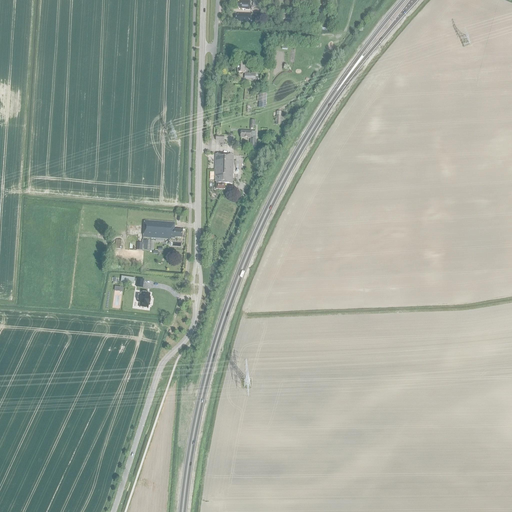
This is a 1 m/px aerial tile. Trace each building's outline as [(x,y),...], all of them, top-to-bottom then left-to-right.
[(245,10),(249,10),(249,2),(238,1),(238,3),(236,3),(235,8),(238,8),(238,9),(245,10)] [(243,23),(250,24),(250,15),(237,14),(237,16),(235,15),(234,21),(237,21),(237,22),(243,22),(243,23)] [(244,71),(249,71),(249,67),(245,67),(245,66),(243,66),(243,64),(237,63),(237,73),(244,74),(244,71)] [(258,103),(266,103),(267,94),(259,94),(258,103)] [(286,117),(275,116),(275,125),(281,125),(281,120),(286,120),(286,117)] [(240,131),(240,138),(250,139),(250,147),(255,147),(256,132),(240,131)] [(226,184),(232,184),(233,155),(214,154),(214,176),(215,176),(215,182),(216,182),(216,189),(226,189),(226,184)] [(175,238),(182,238),(183,230),(174,230),(175,223),(144,220),(143,238),(171,240),(171,239),(175,239),(175,238)] [(144,245),(144,250),(147,251),(148,241),(142,240),(142,243),(137,243),(136,250),(142,250),(142,245),(144,245)] [(234,290),(238,276),(233,275),(230,289),(234,290)] [(140,308),(147,309),(148,305),(150,305),(151,298),(149,298),(150,294),(142,293),(141,295),(139,295),(138,302),(140,302),(140,308)]
